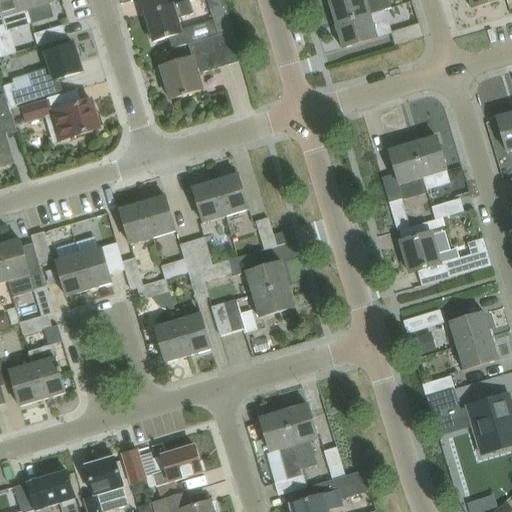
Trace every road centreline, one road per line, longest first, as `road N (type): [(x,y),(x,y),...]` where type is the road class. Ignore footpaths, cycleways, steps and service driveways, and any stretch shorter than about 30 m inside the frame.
road 1 (unclassified): [(301,116),(368,341)]
road 2 (residential): [(102,421),(79,340),(97,315),(125,328),(150,407)]
road 3 (residential): [(450,69),(511,274)]
road 4 (unclassified): [(368,341),(419,511)]
road 5 (residential): [(100,0),(149,159)]
road 6 (residential): [(149,159),(301,116)]
road 7 (residential): [(218,388),(368,341)]
road 8 (residential): [(450,69),(301,116)]
road 9 (residential): [(149,159),(0,204)]
road 10 (residential): [(218,388),(254,511)]
road 11 (unclassified): [(266,0),(301,116)]
